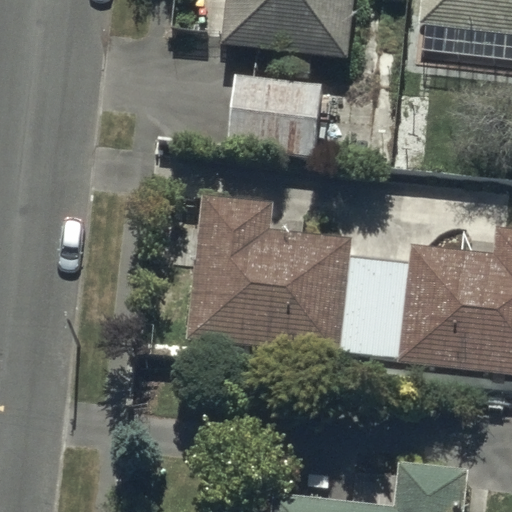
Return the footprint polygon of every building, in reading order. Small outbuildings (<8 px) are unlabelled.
[(228,0),(222,54),(274,60),(272,79),(306,82),(309,57),(348,62),(354,0),(228,0)] [(511,0),(423,0),(420,32),(511,41),(511,0)] [(320,90),(233,83),(227,150),(315,158),(320,90)] [(411,268),(350,263),(352,242),(270,233),(273,209),(202,201),(186,346),(339,363),(340,357),(401,365),(400,369),(511,381),(511,234),(500,234),(497,260),(413,251),(411,268)] [(396,508),(272,500),(271,511),(464,511),(467,471),(399,466),(396,508)]
